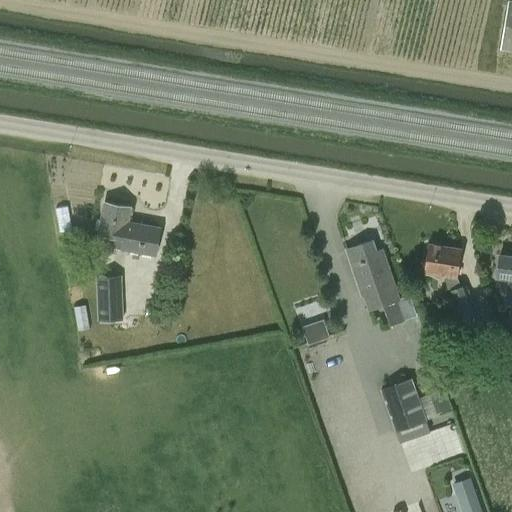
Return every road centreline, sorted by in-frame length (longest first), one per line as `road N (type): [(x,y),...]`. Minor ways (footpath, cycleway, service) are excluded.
road 1 (unclassified): [(511,209),(0,124)]
road 2 (unknown): [(316,176),(366,343),(356,429),(381,465),(439,485)]
